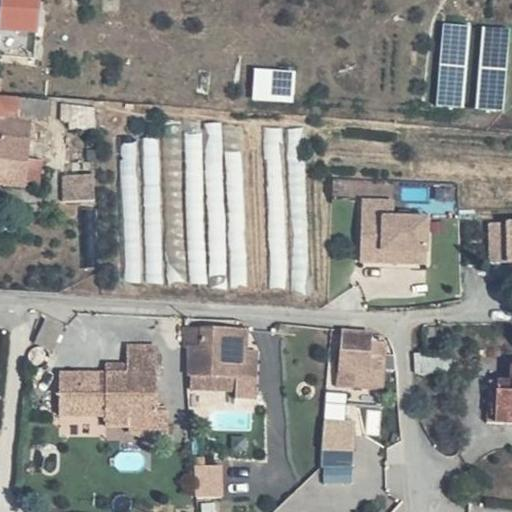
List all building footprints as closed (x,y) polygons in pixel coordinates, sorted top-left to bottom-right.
[(42,0),(4,0),(3,28),(40,30),(42,0)] [(450,24),(453,108),(511,107),(509,22),(450,24)] [(295,100),(297,69),(257,67),(255,98),(295,100)] [(48,106),(0,100),(0,119),(32,122),(47,123),(48,106)] [(0,119),(0,182),(29,186),(29,180),(42,181),(44,158),(31,157),(33,140),(30,140),(32,122),(0,119)] [(96,174),(66,175),(67,199),(96,198),(96,174)] [(397,200),(366,200),(365,239),(387,240),(387,250),(408,251),(407,262),(431,263),(431,217),(397,217),(397,200)] [(511,232),(464,230),(462,271),(501,274),(502,266),(511,266),(511,232)] [(308,236),(295,236),(296,254),(276,254),(277,284),(310,283),(308,236)] [(387,240),(365,239),(364,261),(407,262),(408,251),(387,250),(387,240)] [(511,266),(502,266),(501,274),(511,274),(511,266)] [(346,333),(314,332),(310,373),(327,375),(343,376),(344,367),(359,369),(360,343),(346,342),(346,333)] [(200,339),(157,336),(155,361),(157,361),(155,394),(172,396),(173,382),(203,385),(213,386),(214,366),(205,365),(198,364),(200,339)] [(207,340),(200,339),(198,364),(205,365),(207,340)] [(64,383),(21,383),(22,423),(68,424),(68,436),(90,435),(92,435),(92,423),(119,424),(118,355),(85,356),(86,373),(85,383),(64,383)] [(511,366),(487,366),(486,381),(456,380),(453,424),(511,427),(511,366)] [(343,376),(327,375),(326,385),(342,386),(357,388),(359,369),(344,367),(343,376)] [(86,373),(64,373),(64,383),(85,383),(86,373)] [(203,385),(173,382),(172,396),(203,398),(203,385)] [(348,419),(347,392),(325,392),(327,482),(357,482),(356,419),(348,419)] [(119,424),(92,423),(92,435),(90,435),(90,442),(120,441),(119,424)] [(208,456),(198,456),(198,465),(208,464),(208,456)] [(224,463),(198,465),(200,497),(226,495),(224,463)]
